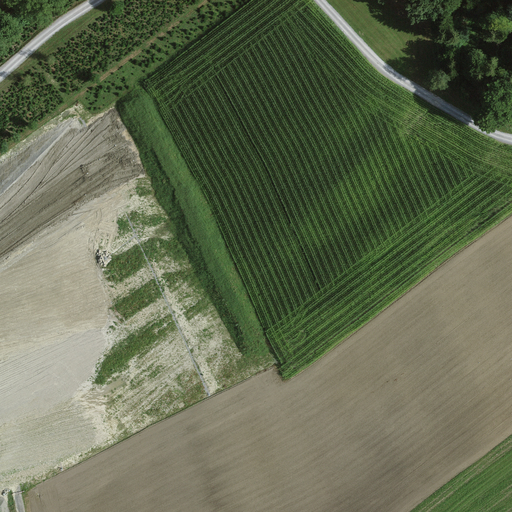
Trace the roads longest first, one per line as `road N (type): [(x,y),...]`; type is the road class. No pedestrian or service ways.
road 1 (track): [(323,0),(384,67),(511,139)]
road 2 (track): [(0,67),(100,0)]
